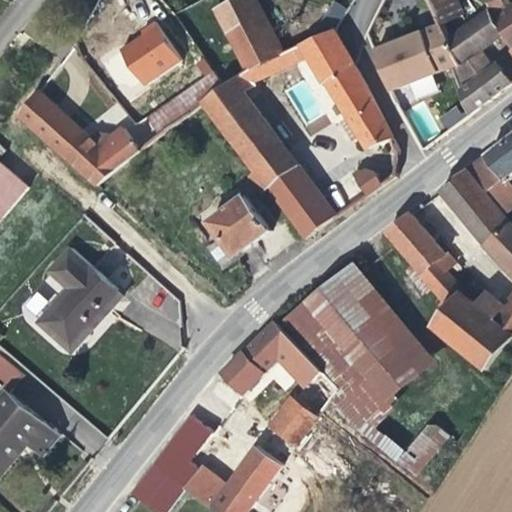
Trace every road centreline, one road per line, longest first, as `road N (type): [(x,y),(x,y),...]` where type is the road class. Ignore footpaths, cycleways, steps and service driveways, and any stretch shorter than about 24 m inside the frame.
road 1 (tertiary): [(426,179),(224,333),(80,511)]
road 2 (residential): [(426,179),(356,31),(376,0)]
